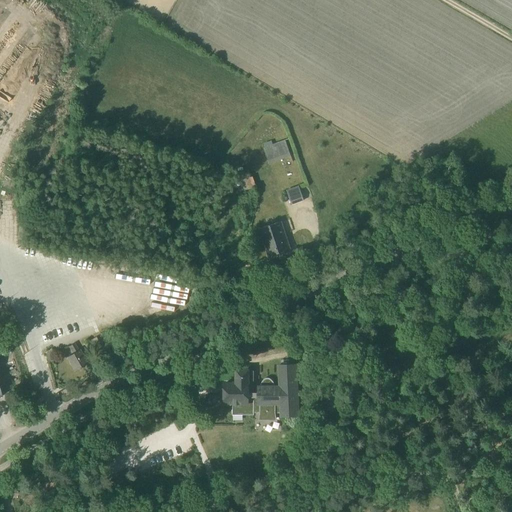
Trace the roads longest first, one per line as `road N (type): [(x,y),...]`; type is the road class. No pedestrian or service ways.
road 1 (tertiary): [(0,449),(180,350),(511,205)]
road 2 (unknown): [(53,415),(18,300),(0,287)]
